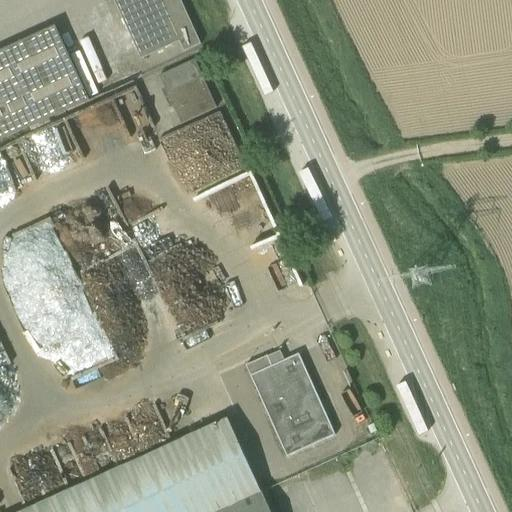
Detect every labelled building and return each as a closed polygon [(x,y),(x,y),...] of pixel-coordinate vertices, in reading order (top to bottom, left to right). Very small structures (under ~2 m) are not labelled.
[(175,0),(114,0),(141,59),(180,41),(192,36),(175,0)] [(0,141),(88,101),(72,65),(55,27),(0,51),(0,141)] [(180,41),(184,50),(196,45),(192,36),(180,41)] [(168,91),(190,80),(203,74),(195,57),(160,73),(168,91)] [(190,80),(204,111),(217,105),(203,74),(190,80)] [(204,111),(190,80),(168,91),(182,121),(204,111)] [(246,366),(287,458),(335,436),(298,355),(272,367),(267,357),(246,366)] [(218,511),(261,492),(227,418),(21,511),(218,511)] [(222,511),(269,511),(262,494),(222,511)]
